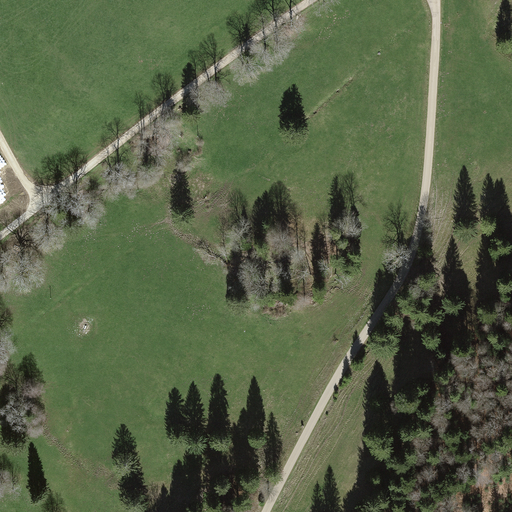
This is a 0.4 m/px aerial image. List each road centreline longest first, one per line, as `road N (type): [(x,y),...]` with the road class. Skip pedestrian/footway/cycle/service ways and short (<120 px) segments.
road 1 (track): [(434,0),(418,238),(265,511)]
road 2 (track): [(0,239),(299,0)]
